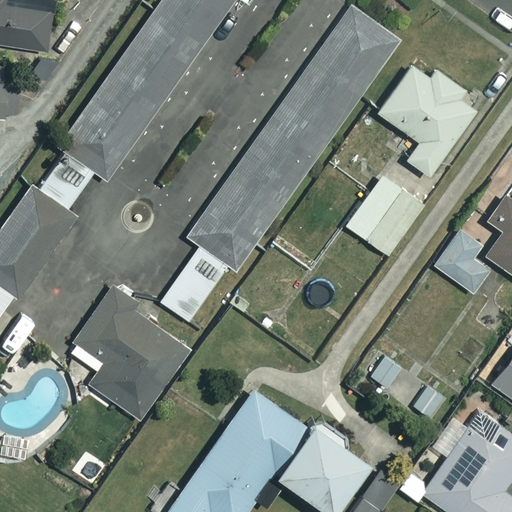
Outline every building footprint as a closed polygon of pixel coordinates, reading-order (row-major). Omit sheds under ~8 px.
[(0,0),(0,40),(47,48),(54,0),(0,0)] [(231,0),(155,0),(55,142),(105,177),(231,0)] [(399,35),(350,0),(184,233),(233,267),(399,35)] [(432,73),(413,60),(379,107),(421,137),(408,155),(431,172),(478,105),(461,94),(467,86),(438,65),(432,73)] [(425,198),(382,168),(346,221),(389,251),(425,198)] [(76,212),(30,180),(0,221),(0,283),(17,296),(76,212)] [(511,196),(505,192),(488,216),(503,227),(486,251),(511,269),(511,196)] [(470,286),(488,260),(475,251),(485,235),(462,220),(434,262),(470,286)] [(137,299),(110,280),(70,338),(101,359),(86,381),(139,418),(189,345),(132,306),(137,299)] [(383,383),(402,356),(388,347),(370,374),(383,383)] [(511,350),(493,379),(511,391),(511,350)] [(398,376),(387,398),(406,408),(417,386),(398,376)] [(451,390),(434,376),(414,401),(431,414),(451,390)] [(242,511),(307,421),(255,384),(164,511),(208,511),(212,508),(218,511),(242,511)] [(413,468),(401,484),(419,498),(425,489),(457,511),(511,511),(511,491),(505,486),(511,475),(511,429),(481,407),(429,480),(413,468)] [(376,455),(321,416),(282,470),(337,509),(376,455)] [(377,511),(398,482),(380,470),(350,511),(377,511)]
